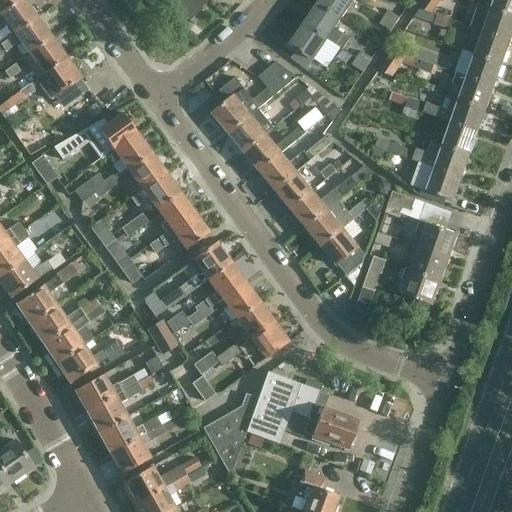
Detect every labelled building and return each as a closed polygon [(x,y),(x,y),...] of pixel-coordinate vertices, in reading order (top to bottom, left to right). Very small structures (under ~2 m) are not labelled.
[(23,0),(19,0),(0,14),(14,34),(37,18),(23,0)] [(0,0),(0,14),(19,0),(0,0)] [(206,0),(165,0),(166,0),(189,20),(206,0)] [(321,0),(319,3),(342,18),(354,0),(321,0)] [(424,0),(420,8),(430,15),(440,0),(424,0)] [(511,0),(495,0),(492,10),(511,16),(511,0)] [(319,3),(306,23),(328,38),(344,49),(351,39),(335,28),(342,18),(319,3)] [(472,29),(484,33),(510,42),(511,35),(511,16),(492,10),(480,5),(472,29)] [(388,11),(384,17),(395,25),(400,18),(388,11)] [(447,29),(450,21),(437,16),(434,24),(447,29)] [(395,25),(384,17),(379,24),(391,32),(395,25)] [(37,18),(14,34),(0,44),(5,51),(19,41),(29,54),(51,38),(37,18)] [(328,38),(306,23),(292,44),(314,59),(328,38)] [(484,33),(476,56),(502,64),(510,42),(484,33)] [(51,38),(29,54),(22,59),(37,78),(43,74),(66,58),(51,38)] [(392,49),(379,69),(391,77),(404,57),(392,49)] [(361,52),(357,58),(368,66),(372,59),(361,52)] [(425,52),(421,62),(433,66),(437,56),(425,52)] [(465,52),(456,75),(493,88),(502,64),(476,56),(465,52)] [(66,58),(43,74),(57,94),(80,77),(66,58)] [(368,66),(357,58),(352,65),(363,73),(368,66)] [(267,70),(284,88),(296,78),(276,62),(267,70)] [(433,66),(421,62),(419,69),(431,74),(433,66)] [(14,64),(4,71),(9,79),(19,71),(14,64)] [(267,70),(258,78),(267,88),(274,96),(284,88),(267,70)] [(456,75),(448,97),(485,110),(493,88),(456,75)] [(228,134),(257,110),(274,96),(267,88),(253,100),(235,78),(214,95),(223,106),(213,115),(228,134)] [(29,84),(18,91),(24,99),(34,91),(29,84)] [(296,98),(302,105),(312,97),(306,90),(296,98)] [(391,94),(389,101),(418,112),(421,103),(408,98),(407,100),(391,94)] [(485,110),(448,97),(447,96),(443,109),(427,104),(423,113),(452,123),(477,133),(485,110)] [(377,100),(368,97),(361,117),(370,120),(377,100)] [(418,112),(389,101),(386,100),(382,109),(415,121),(418,112)] [(228,134),(244,153),(266,135),(273,129),(257,110),(228,134)] [(61,160),(100,133),(106,142),(102,145),(109,154),(136,134),(121,113),(106,124),(102,119),(53,148),(61,160)] [(266,135),(244,153),(259,172),(282,153),(314,127),(308,120),(276,147),(266,135)] [(452,123),(444,146),(469,155),(477,133),(452,123)] [(136,134),(109,154),(112,159),(116,156),(127,171),(150,154),(136,134)] [(378,137),(375,147),(402,157),(402,156),(409,159),(412,150),(378,137)] [(282,153),(259,172),(275,191),(297,173),(333,143),(326,138),(306,154),(304,152),(290,164),(282,153)] [(416,150),(413,161),(420,163),(435,168),(461,178),(469,155),(444,146),(432,142),(428,154),(416,150)] [(402,157),(375,147),(372,156),(399,166),(402,157)] [(150,154),(127,171),(136,183),(132,186),(136,192),(137,193),(164,173),(150,154)] [(46,183),(56,176),(41,156),(31,163),(46,183)] [(435,168),(420,163),(412,187),(453,201),(461,178),(435,168)] [(312,191),(290,209),(305,228),(338,201),(372,173),(364,167),(321,202),(312,191)] [(137,193),(136,192),(130,197),(136,206),(147,198),(156,210),(179,194),(164,173),(137,193)] [(297,173),(275,191),(290,209),(312,191),(297,173)] [(338,201),(305,228),(321,247),(342,229),(366,210),(380,198),(367,208),(362,202),(348,212),(340,201),(374,174),(372,173),(338,201)] [(95,176),(73,192),(81,203),(82,203),(95,193),(92,189),(95,187),(101,182),(102,182),(102,181),(98,174),(95,176)] [(113,174),(102,181),(108,190),(119,182),(113,174)] [(95,187),(92,189),(95,193),(98,197),(107,191),(108,190),(102,182),(101,182),(95,187)] [(415,201),(392,193),(385,213),(399,218),(402,209),(411,212),(415,201)] [(179,194),(156,210),(163,220),(159,223),(166,232),(169,229),(193,212),(179,194)] [(342,229),(321,247),(337,266),(340,263),(349,274),(362,264),(365,255),(343,229),(367,210),(377,223),(384,201),(380,198),(366,210),(342,229)] [(166,232),(158,238),(164,245),(175,237),(184,249),(207,233),(193,212),(169,229),(166,232)] [(141,213),(130,221),(136,230),(147,222),(141,213)] [(100,221),(95,224),(90,228),(104,248),(114,240),(100,221)] [(136,230),(130,221),(121,228),(127,236),(136,230)] [(419,235),(415,246),(449,259),(458,235),(419,221),(415,233),(419,235)] [(0,229),(0,246),(23,230),(17,222),(2,233),(0,229)] [(23,230),(0,246),(0,275),(21,260),(32,253),(31,252),(21,259),(12,247),(27,236),(23,230)] [(388,248),(391,238),(378,233),(375,243),(388,248)] [(158,238),(148,245),(154,253),(164,245),(158,238)] [(114,240),(104,248),(118,268),(128,260),(114,240)] [(200,271),(189,280),(195,288),(206,280),(230,263),(215,242),(192,259),(200,271)] [(407,268),(406,270),(441,282),(449,259),(415,246),(411,257),(416,259),(412,270),(407,268)] [(21,260),(0,275),(0,288),(1,291),(4,289),(10,298),(51,268),(45,260),(40,264),(32,253),(21,260)] [(374,258),(364,287),(355,310),(366,314),(385,262),(374,258)] [(128,260),(118,268),(128,281),(132,284),(141,277),(128,260)] [(18,315),(26,326),(54,306),(46,293),(76,272),(70,263),(54,274),(55,276),(15,304),(21,313),(18,315)] [(215,292),(204,300),(210,308),(217,303),(244,282),(230,263),(206,280),(215,292)] [(441,282),(406,270),(403,280),(408,282),(403,295),(421,301),(419,307),(429,310),(430,305),(432,305),(441,282)] [(189,280),(179,287),(185,295),(195,288),(189,280)] [(244,282),(217,303),(221,309),(225,306),(235,319),(259,302),(244,282)] [(154,318),(165,310),(152,293),(144,300),(144,304),(154,318)] [(204,300),(193,307),(196,311),(201,319),(212,311),(210,308),(204,300)] [(259,302),(235,319),(244,332),(240,335),(245,342),(249,339),(273,322),(259,302)] [(98,304),(83,315),(42,343),(48,351),(45,354),(53,366),(82,345),(91,338),(83,326),(103,312),(98,304)] [(54,306),(26,326),(34,338),(37,335),(42,343),(83,315),(78,307),(63,318),(54,306)] [(201,319),(196,311),(186,318),(192,326),(201,319)] [(161,354),(176,345),(161,321),(146,330),(161,354)] [(238,347),(241,351),(245,357),(256,348),(264,359),(287,342),(273,322),(249,339),(245,342),(238,347)] [(82,345),(53,366),(61,376),(64,375),(69,383),(116,350),(110,342),(90,357),(82,345)] [(231,358),(241,351),(238,347),(235,343),(225,350),(231,358)] [(218,362),(221,366),(231,358),(225,350),(215,357),(214,358),(218,362)] [(218,362),(214,358),(215,357),(210,352),(193,365),(200,375),(218,362)] [(244,393),(239,407),(234,410),(246,430),(266,373),(257,398),(244,393)] [(266,373),(246,430),(246,432),(278,443),(282,429),(310,440),(328,446),(329,442),(347,448),(349,445),(352,444),(355,436),(352,433),(357,421),(313,405),(318,391),(266,373)] [(80,402),(85,412),(136,383),(132,376),(117,384),(115,382),(108,386),(102,375),(73,390),(75,393),(73,394),(78,403),(80,402)] [(202,377),(191,384),(204,402),(214,395),(202,377)] [(136,383),(85,412),(90,421),(88,422),(95,434),(125,417),(118,404),(141,391),(136,383)] [(223,416),(241,445),(246,432),(246,430),(234,410),(223,416)] [(125,417),(95,434),(101,445),(104,444),(109,453),(171,419),(167,411),(141,426),(139,424),(132,428),(125,417)] [(223,416),(212,423),(224,444),(215,451),(229,476),(241,445),(223,416)] [(171,419),(109,453),(114,462),(112,463),(117,473),(119,471),(121,474),(149,458),(142,446),(178,425),(173,417),(171,419)] [(224,444),(212,423),(202,428),(215,451),(224,444)] [(14,441),(0,450),(0,467),(10,483),(32,468),(14,441)] [(187,463),(192,471),(200,467),(196,459),(187,463)] [(129,494),(134,503),(161,488),(185,475),(181,467),(158,480),(151,466),(122,483),(123,485),(122,486),(127,495),(129,494)] [(0,467),(0,489),(10,483),(0,467)] [(161,488),(134,503),(138,511),(166,511),(174,508),(168,496),(205,476),(200,467),(192,471),(185,475),(161,488)] [(308,497),(302,511),(336,511),(338,508),(334,507),(338,496),(321,490),(325,478),(303,470),(299,482),(307,485),(303,495),(308,497)]
